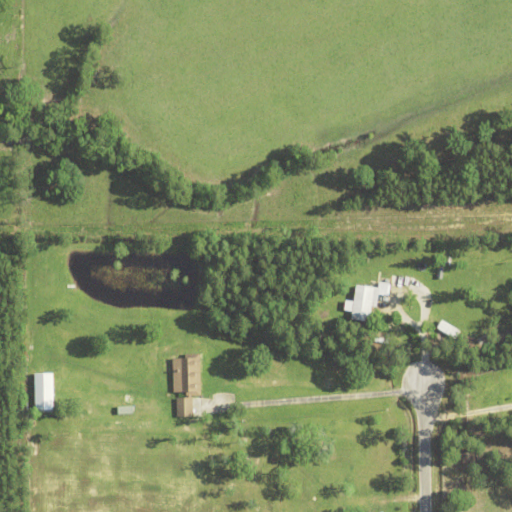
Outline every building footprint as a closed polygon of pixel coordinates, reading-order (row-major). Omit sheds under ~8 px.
[(369,287),(369,284),(370,284),(370,281),(370,280),(370,271),(380,272),(378,288),(369,287)] [(390,286),(392,275),(404,277),(402,289),(390,286)] [(377,295),(380,277),(390,278),(389,284),(390,284),(388,296),(377,295)] [(351,320),(356,286),(375,288),(370,323),(351,320)] [(192,397),(192,399),(193,399),(194,418),(177,418),(177,399),(187,398),(187,393),(174,394),(173,359),(189,359),(189,355),(200,355),(201,397),(192,397)] [(36,372),(35,409),(56,410),(57,373),(36,372)] [(27,401),(36,400),(36,412),(27,412),(27,401)] [(336,503),(336,511),(327,511),(329,492),(337,492),(336,498),(343,498),(342,503),(336,503)]
